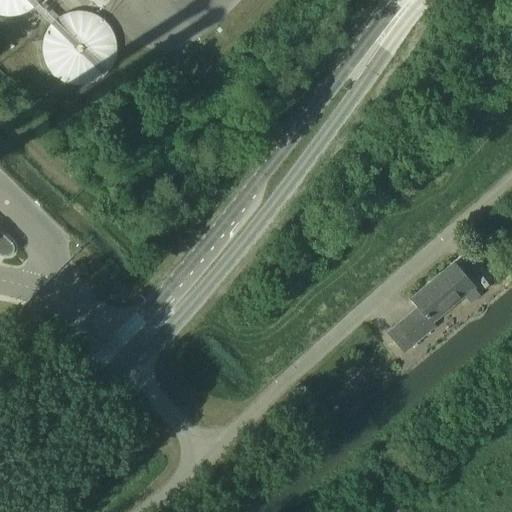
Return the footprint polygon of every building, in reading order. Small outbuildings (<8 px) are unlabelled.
[(0,0),(0,17),(6,19),(14,20),(21,19),(28,16),(34,13),(40,8),(44,2),(45,0),(0,0)] [(117,54),(117,47),(116,40),(114,33),(110,26),(105,21),(100,16),(93,12),(86,10),(78,9),(71,10),(64,12),(57,15),(51,20),(46,25),(43,32),(40,39),(39,46),(39,54),(41,61),(44,68),(48,74),(54,79),(60,83),(67,86),(74,87),(81,87),(89,86),(96,83),(102,79),(107,74),(112,68),(115,62),(117,54)] [(13,245),(12,243),(0,230),(0,254),(4,256),(7,256),(10,255),(11,255),(12,254),(13,252),(14,249),(14,247),(13,245)] [(388,333),(404,352),(435,326),(433,323),(474,287),(454,264),(411,299),(418,308),(388,333)] [(360,376),(351,383),(356,388),(364,381),(360,376)]
